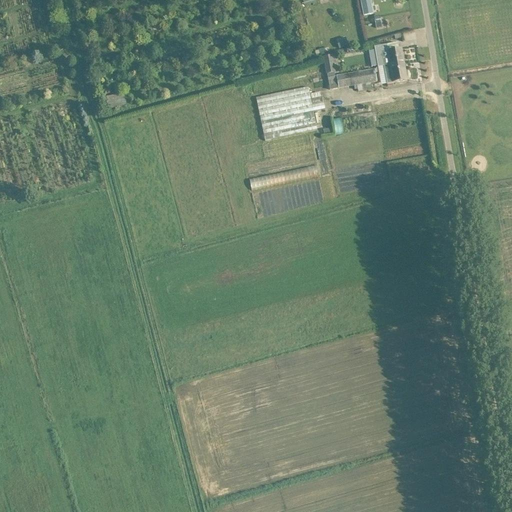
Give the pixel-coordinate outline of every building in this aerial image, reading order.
[(369,0),(360,0),(364,18),(373,16),(369,0)] [(401,49),(399,49),(398,43),(374,47),(378,67),(384,66),(390,65),(396,64),(396,66),(404,65),(401,49)] [(337,64),(335,55),(324,57),(327,74),(336,72),(335,64),(337,64)] [(407,81),(404,65),(396,66),(396,64),(390,65),(384,66),(386,73),(385,73),(387,84),(407,81)] [(329,90),(338,88),(376,82),(374,70),(327,78),(329,90)] [(312,112),(325,109),(322,97),(320,97),(319,92),(310,94),(311,100),(310,100),(308,88),(256,98),(265,141),(316,131),(312,112)] [(375,129),(372,112),(333,119),(335,136),(375,129)]
